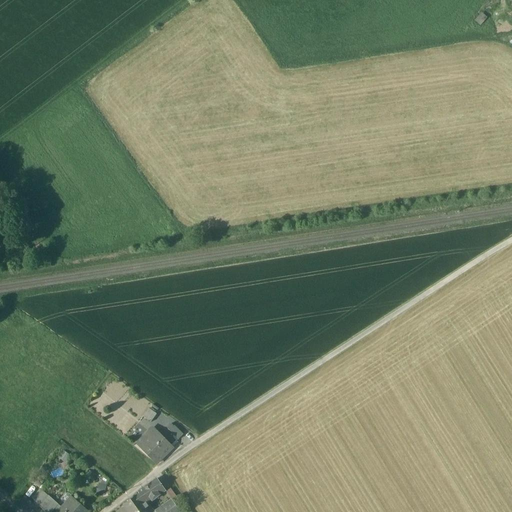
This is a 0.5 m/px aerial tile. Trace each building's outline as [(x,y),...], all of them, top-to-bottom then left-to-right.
[(157,414),(149,409),(144,417),(151,423),(157,414)] [(183,435),(175,426),(174,427),(171,424),(167,428),(179,440),(183,435)] [(173,448),(158,434),(154,438),(152,436),(148,432),(137,443),(157,464),(173,448)] [(157,480),(138,493),(140,495),(141,495),(146,502),(164,489),(157,480)] [(172,501),(173,501),(177,498),(171,489),(166,493),(171,501),(172,501)] [(140,495),(123,508),(126,511),(152,511),(146,502),(141,495),(140,495)] [(49,497),(40,506),(45,510),(54,501),(49,497)] [(52,511),(58,505),(54,501),(45,510),(46,511),(52,511)] [(171,501),(155,511),(180,511),(173,501),(172,501),(171,501)]
